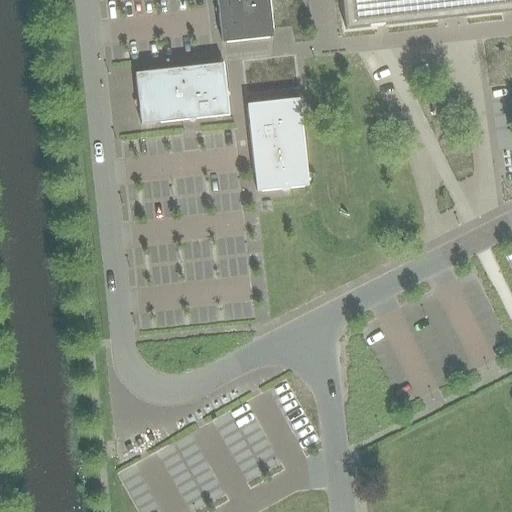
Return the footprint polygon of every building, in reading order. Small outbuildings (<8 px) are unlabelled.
[(215,0),(219,30),(220,44),(273,39),(272,28),(269,0),(215,0)] [(511,0),(341,0),(345,31),(362,29),(377,28),(387,26),(437,21),(445,20),(445,14),(451,13),(457,13),(458,19),(466,18),(487,15),(502,14),(511,12),(511,0)] [(223,63),(134,73),(140,126),(228,116),(223,63)] [(246,104),(255,193),(308,187),(299,99),(246,104)] [(511,104),(503,105),(509,192),(511,191),(511,104)]
